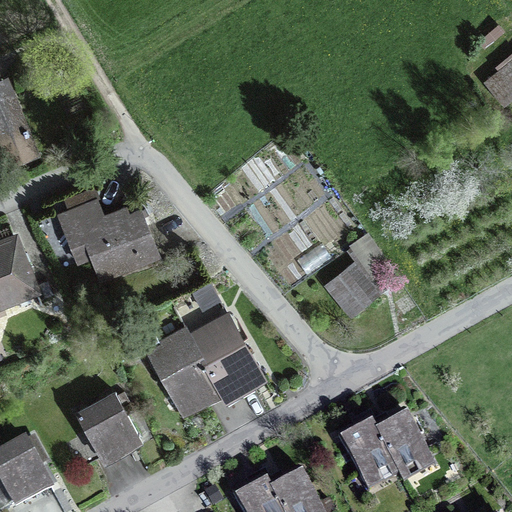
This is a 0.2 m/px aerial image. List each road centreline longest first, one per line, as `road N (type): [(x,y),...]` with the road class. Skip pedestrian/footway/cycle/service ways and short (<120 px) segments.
road 1 (residential): [(0,208),(145,152),(344,384)]
road 2 (residential): [(344,384),(110,511)]
road 3 (residential): [(511,292),(344,384)]
road 4 (track): [(54,0),(145,152)]
